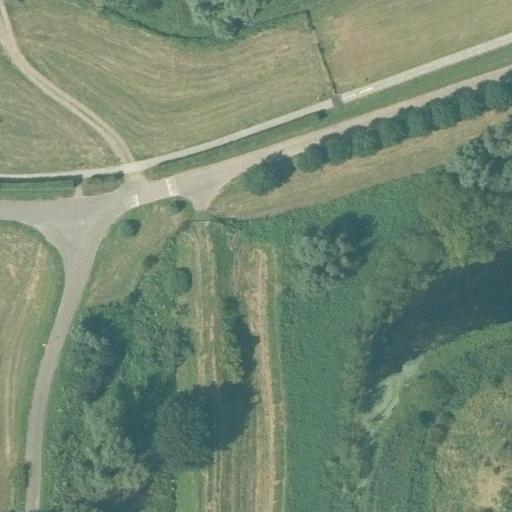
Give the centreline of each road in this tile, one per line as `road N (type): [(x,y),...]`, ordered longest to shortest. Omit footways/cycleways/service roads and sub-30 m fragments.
road 1 (unclassified): [(79,209),(203,179),(511,75)]
road 2 (track): [(207,511),(203,179)]
road 3 (unclassified): [(34,511),(40,412),(76,263),(79,209)]
road 4 (track): [(129,168),(109,136),(20,63),(0,11)]
